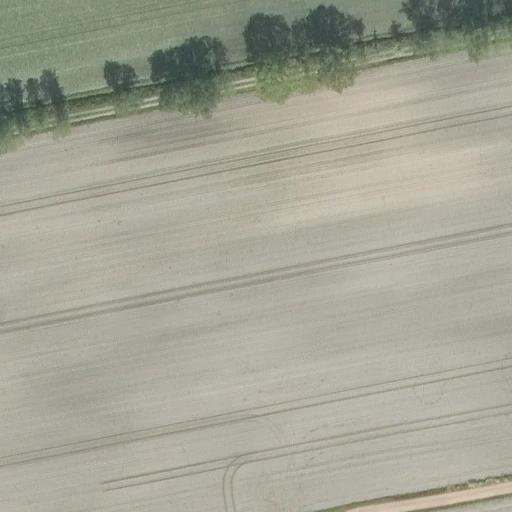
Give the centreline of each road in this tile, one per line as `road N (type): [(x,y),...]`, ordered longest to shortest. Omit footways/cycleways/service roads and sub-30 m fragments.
road 1 (track): [(0,132),(511,28)]
road 2 (track): [(372,511),(511,485)]
